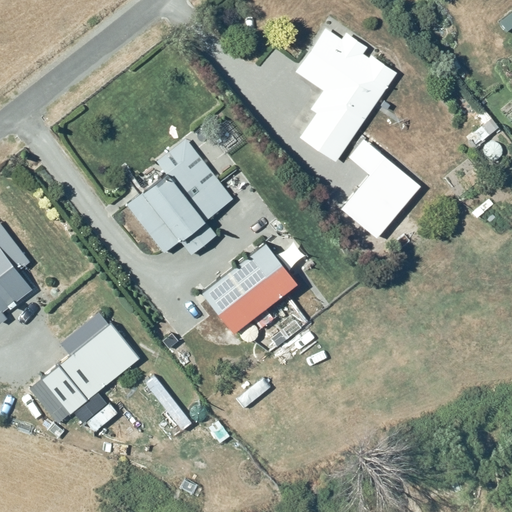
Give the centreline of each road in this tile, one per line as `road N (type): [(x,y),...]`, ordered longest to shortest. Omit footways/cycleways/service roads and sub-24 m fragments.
road 1 (unknown): [(26,104),(169,292)]
road 2 (unclassified): [(159,0),(0,124)]
